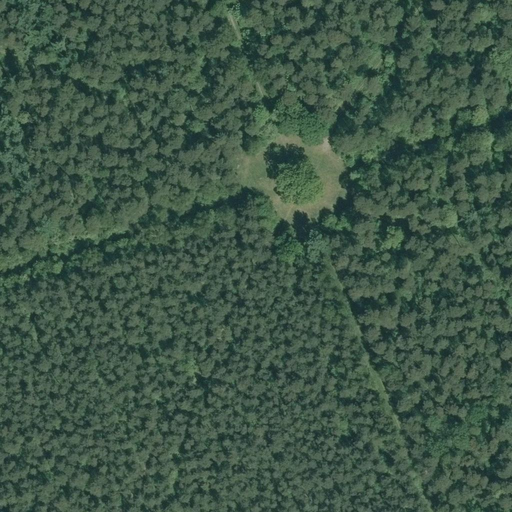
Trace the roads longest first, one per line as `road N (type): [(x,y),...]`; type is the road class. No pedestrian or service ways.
road 1 (track): [(120,511),(281,222),(333,200)]
road 2 (track): [(435,511),(311,215)]
road 3 (track): [(0,46),(256,161)]
road 4 (track): [(252,197),(0,273)]
road 5 (track): [(333,200),(338,173),(330,152),(314,139),(288,135),(256,161),(252,197),(281,222)]
road 6 (track): [(511,259),(333,200)]
road 7 (track): [(330,152),(435,0)]
road 8 (track): [(338,173),(511,120)]
road 9 (track): [(232,0),(288,135)]
